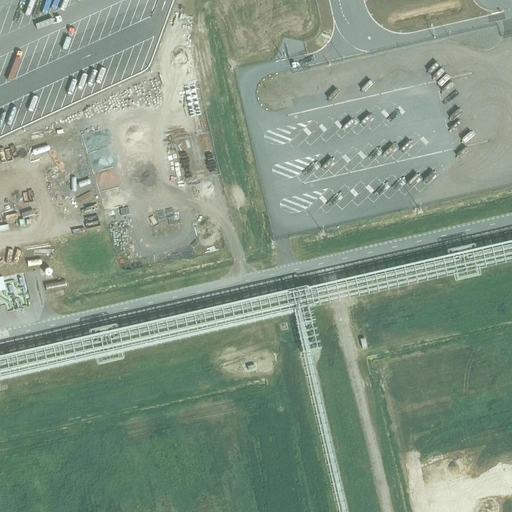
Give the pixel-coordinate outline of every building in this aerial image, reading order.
[(355,85),(346,93),(349,96),(358,88),(355,85)] [(80,204),(92,199),(90,194),(78,198),(80,204)] [(511,245),(476,254),(475,248),(446,254),(447,259),(309,292),(307,291),(289,295),(295,316),(312,312),(453,279),(455,285),(480,279),(479,273),(511,265),(511,245)] [(25,278),(4,282),(6,291),(0,292),(0,307),(6,306),(8,313),(32,308),(25,278)] [(64,281),(45,287),(47,293),(66,286),(64,281)] [(0,384),(95,363),(96,368),(97,367),(98,369),(124,364),(123,362),(125,361),(124,356),(295,316),(289,295),(118,334),(117,328),(90,334),(91,340),(0,360),(0,384)] [(346,511),(310,354),(321,352),(312,312),(295,316),(339,511),(346,511)]
